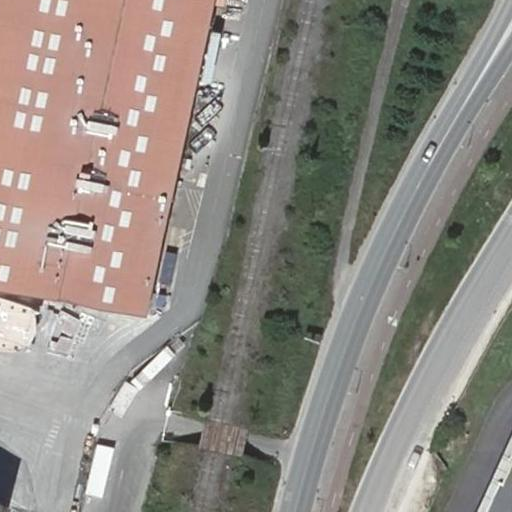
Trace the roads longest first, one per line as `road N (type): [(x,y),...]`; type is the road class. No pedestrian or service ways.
road 1 (secondary): [(295,511),(382,258),(494,55)]
road 2 (unclassified): [(367,511),(415,398),(511,232)]
